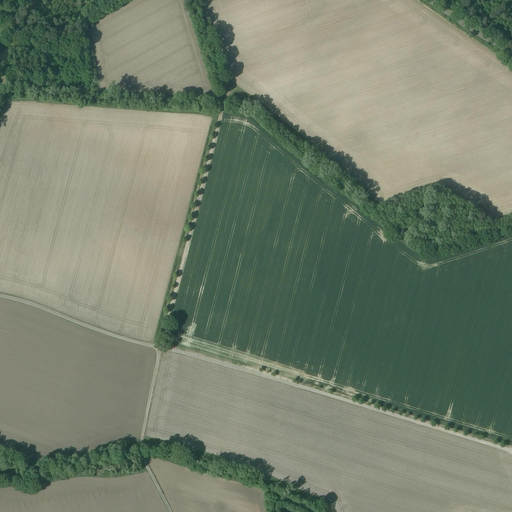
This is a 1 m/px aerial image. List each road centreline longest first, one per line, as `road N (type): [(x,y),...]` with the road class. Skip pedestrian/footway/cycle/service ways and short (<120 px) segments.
road 1 (residential): [(0,293),(511,448)]
road 2 (track): [(199,0),(228,89),(160,343)]
